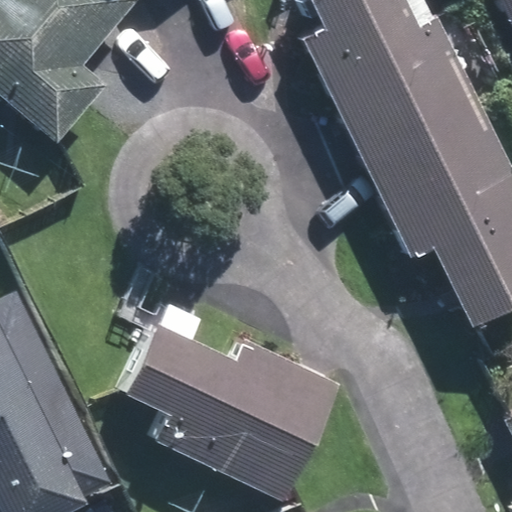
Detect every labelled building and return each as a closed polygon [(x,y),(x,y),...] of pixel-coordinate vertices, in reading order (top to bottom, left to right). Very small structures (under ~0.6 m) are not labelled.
[(0,0),(0,95),(55,141),(104,81),(80,62),(131,0),(0,0)] [(408,13),(402,0),(306,0),(313,13),(292,24),(399,245),(422,235),(460,313),(511,287),(511,173),(429,3),(408,13)] [(511,0),(493,0),(511,38),(511,0)] [(63,511),(115,486),(16,294),(0,301),(0,506),(3,511),(63,511)] [(144,427),(273,485),(328,367),(234,323),(225,343),(145,306),(112,378),(158,399),(144,427)] [(511,399),(495,408),(511,440),(511,484),(504,488),(511,502),(511,399)] [(318,511),(314,502),(294,511),(318,511)]
